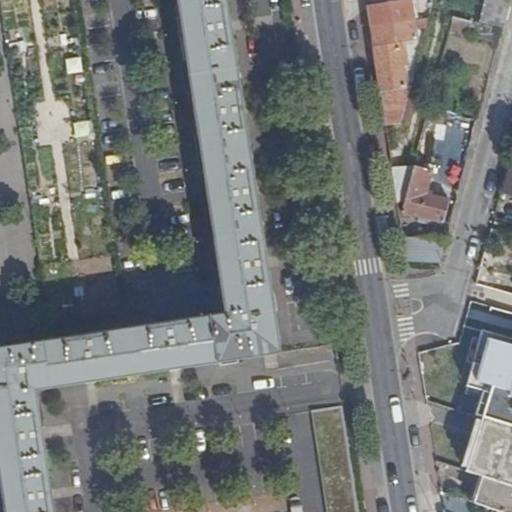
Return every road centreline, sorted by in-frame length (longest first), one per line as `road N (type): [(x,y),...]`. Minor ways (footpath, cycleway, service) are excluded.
road 1 (residential): [(511,52),(446,294),(370,311)]
road 2 (secondary): [(370,311),(323,0)]
road 3 (secondary): [(399,511),(370,311)]
